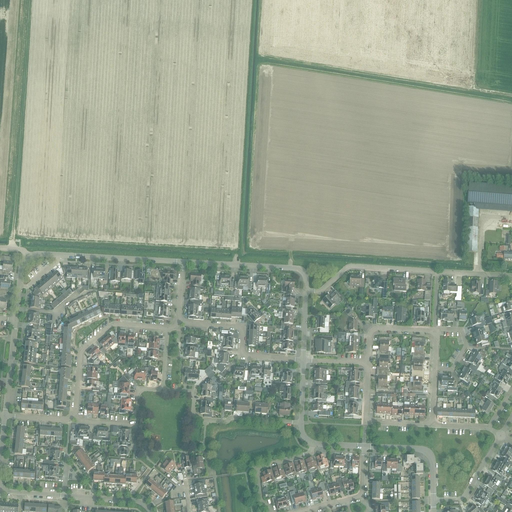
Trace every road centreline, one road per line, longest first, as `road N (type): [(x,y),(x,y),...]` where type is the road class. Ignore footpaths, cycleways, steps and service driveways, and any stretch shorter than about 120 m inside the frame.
road 1 (residential): [(74,416),(80,351),(114,324),(169,328)]
road 2 (residential): [(301,423),(197,419),(194,393),(164,389)]
road 3 (residential): [(303,359),(248,355),(236,326),(179,322)]
road 4 (residential): [(438,271),(353,265),(321,291),(306,290)]
road 5 (residential): [(183,261),(294,267),(304,272),(306,290)]
road 6 (residential): [(433,426),(365,423),(367,362)]
road 7 (residential): [(56,255),(183,261)]
